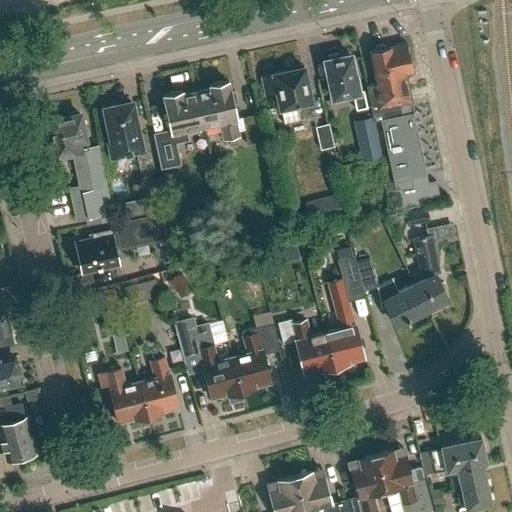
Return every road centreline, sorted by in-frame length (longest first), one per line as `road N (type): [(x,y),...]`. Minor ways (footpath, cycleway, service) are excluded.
road 1 (residential): [(480,348),(391,406),(81,488)]
road 2 (residential): [(81,488),(0,109)]
road 3 (residential): [(480,348),(490,306),(428,0)]
road 4 (secondary): [(23,63),(312,0)]
